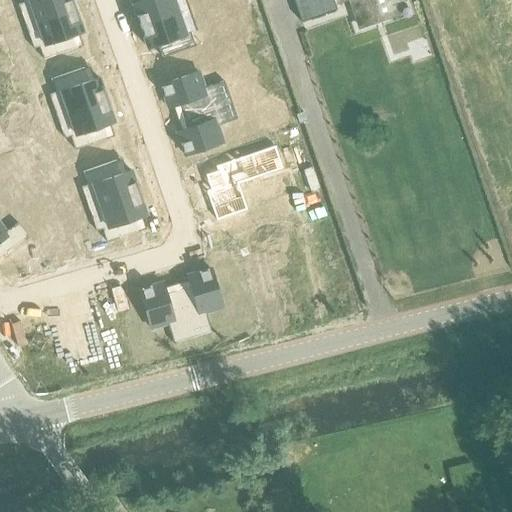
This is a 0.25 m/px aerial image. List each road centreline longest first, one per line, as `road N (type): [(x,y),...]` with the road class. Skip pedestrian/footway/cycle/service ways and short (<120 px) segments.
road 1 (tertiary): [(29,421),(511,300)]
road 2 (residential): [(0,304),(189,244),(103,0)]
